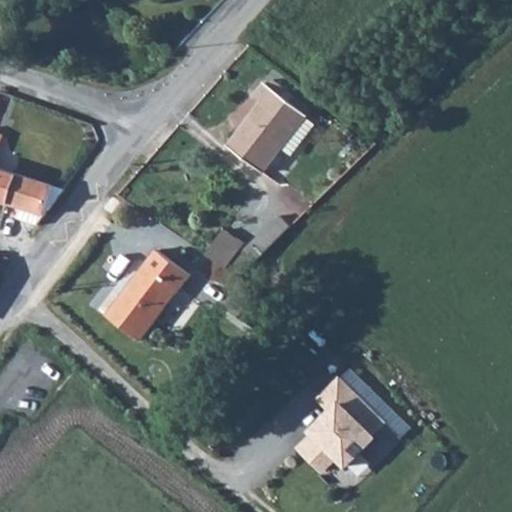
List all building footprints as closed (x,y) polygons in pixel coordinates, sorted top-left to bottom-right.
[(266,84),(255,98),(264,104),(231,149),(266,176),(310,116),(266,84)] [(0,193),(9,197),(20,167),(0,159),(0,193)] [(45,211),(57,181),(20,167),(9,197),(45,211)] [(280,215),(254,241),(266,252),(292,226),(280,215)] [(211,256),(242,278),(258,263),(243,253),(249,245),(229,232),(211,256)] [(194,279),(161,257),(117,324),(150,346),(194,279)] [(278,307),(246,287),(231,310),(263,330),(278,307)] [(336,410),(300,447),(335,484),(393,421),(344,375),(322,396),(336,410)]
